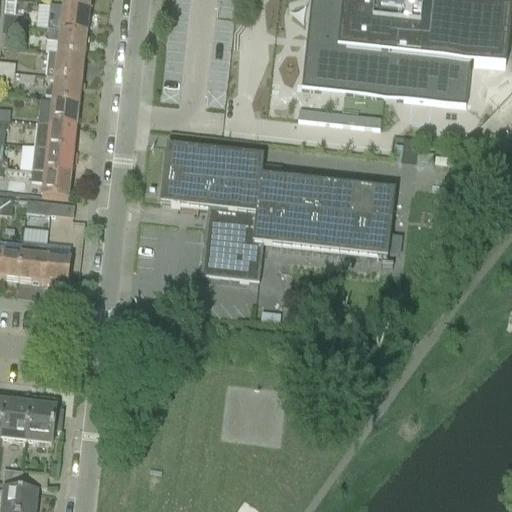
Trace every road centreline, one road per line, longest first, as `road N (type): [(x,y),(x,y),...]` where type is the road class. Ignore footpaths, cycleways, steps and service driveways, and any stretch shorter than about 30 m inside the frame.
road 1 (residential): [(95,356),(137,0)]
road 2 (residential): [(77,511),(95,356)]
